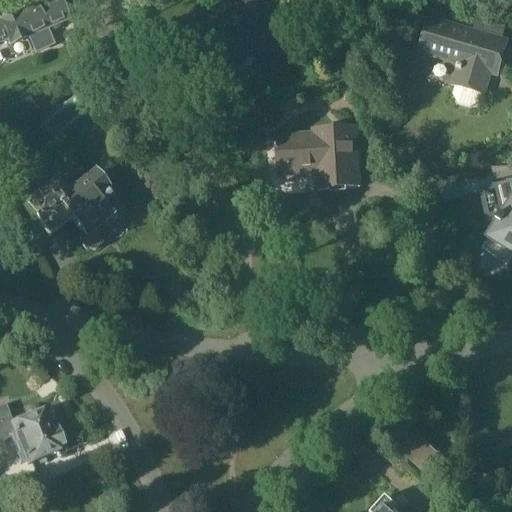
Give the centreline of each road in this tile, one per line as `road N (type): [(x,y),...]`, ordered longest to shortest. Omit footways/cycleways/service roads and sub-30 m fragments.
road 1 (residential): [(259,355),(243,214),(186,120),(121,42),(110,0)]
road 2 (residential): [(248,511),(327,436),(454,357)]
road 3 (residential): [(165,511),(148,469),(40,318)]
road 4 (residential): [(40,318),(259,355)]
road 5 (residential): [(454,357),(259,355)]
